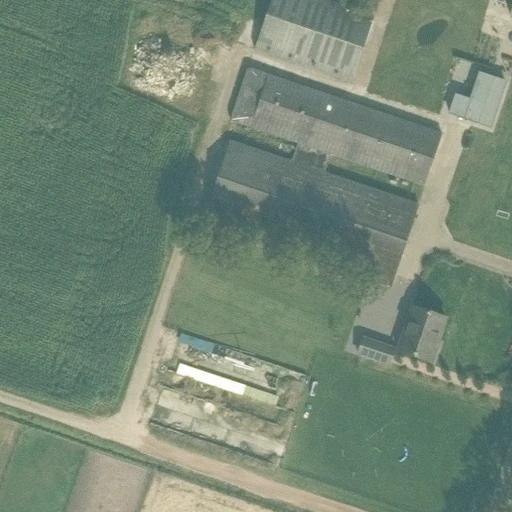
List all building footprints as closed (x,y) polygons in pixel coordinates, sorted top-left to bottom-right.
[(271,0),(254,51),(351,83),(373,17),(321,0),(271,0)] [(511,0),(441,0),(415,77),(456,91),(487,0),(511,8),(511,11),(510,18),(511,19),(511,0)] [(478,50),(500,58),(511,26),(489,19),(478,50)] [(229,143),(209,203),(203,219),(392,283),(417,206),(323,175),(329,156),(423,188),(441,136),(247,70),(229,122),(297,145),(292,164),(229,143)] [(454,97),(448,115),(489,129),(504,84),(477,75),(468,101),(454,97)] [(411,310),(405,329),(397,353),(430,364),(445,321),(411,310)] [(171,376),(239,397),(251,358),(183,337),(171,376)] [(363,338),(356,357),(385,366),(390,348),(363,338)] [(271,459),(281,423),(161,387),(149,427),(188,439),(190,435),(271,459)]
